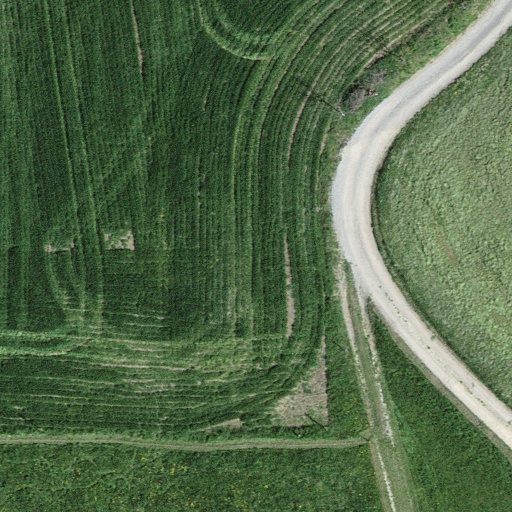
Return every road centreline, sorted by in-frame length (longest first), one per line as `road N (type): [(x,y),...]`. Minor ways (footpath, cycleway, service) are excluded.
road 1 (track): [(510,0),(476,46),(372,120),(349,172),(353,234),(386,313),(511,432)]
road 2 (track): [(386,313),(381,403),(403,511)]
